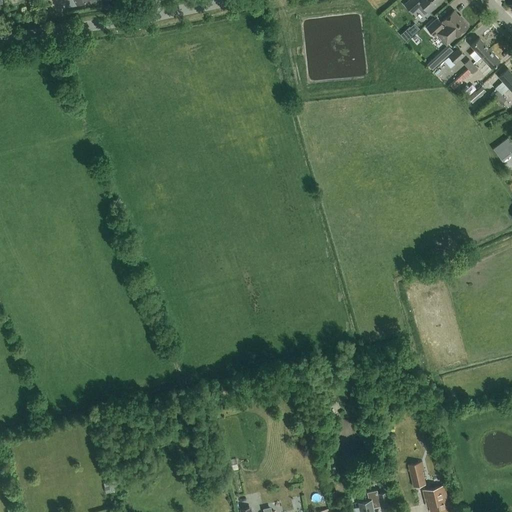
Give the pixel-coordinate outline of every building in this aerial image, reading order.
[(428,11),(440,0),(420,0),(419,1),(417,0),(409,0),(405,4),(413,13),(422,5),(428,11)] [(446,44),(456,36),(456,37),(468,26),(454,10),(442,21),(443,21),(441,23),(437,17),(426,28),(435,37),(438,34),(446,44)] [(407,40),(421,27),(415,21),(401,34),(407,40)] [(476,60),(480,56),(489,48),(479,38),(470,45),(474,50),(471,52),(470,54),(476,60)] [(427,64),(432,70),(453,51),(447,45),(430,61),(427,64)] [(458,48),(448,57),(455,64),(465,55),(458,48)] [(489,48),(480,56),(491,68),(500,60),(489,48)] [(468,69),(473,64),(469,59),(463,64),(468,69)] [(472,73),(477,68),(473,64),(468,69),(471,72),(472,73)] [(468,69),(450,85),(453,88),(471,72),(468,69)] [(499,77),(509,88),(511,85),(511,73),(508,69),(499,77)] [(485,86),(472,92),(475,100),(488,93),(485,86)] [(495,99),(501,94),(498,90),(492,95),(495,99)] [(501,94),(495,99),(501,104),(506,100),(501,94)] [(502,158),(511,151),(511,140),(509,136),(494,147),(502,158)] [(284,390),(288,399),(296,396),(292,387),(284,390)] [(413,487),(426,484),(423,471),(425,471),(422,461),(408,465),(413,487)] [(107,492),(116,490),(114,480),(105,481),(107,492)] [(441,511),(450,510),(444,484),(423,489),(425,501),(429,500),(432,511),(435,510),(435,511),(441,511)] [(368,499),(357,501),(359,511),(373,511),(373,508),(379,506),(378,503),(379,503),(380,511),(381,511),(391,510),(387,491),(383,492),(378,493),(377,490),(367,492),(368,499)]
